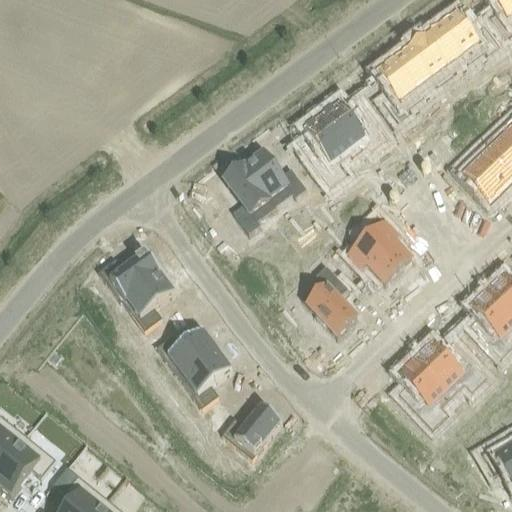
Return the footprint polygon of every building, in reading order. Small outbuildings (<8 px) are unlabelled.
[(511,0),(488,0),(501,17),(491,25),(506,45),(511,41),(511,0)] [(458,18),(441,31),(464,62),(480,50),(489,62),(500,53),(485,32),(474,40),(458,18)] [(426,41),(425,42),(449,73),(464,62),(441,31),(427,42),(426,41)] [(425,42),(410,53),(433,85),(449,73),(425,42)] [(409,55),(395,66),(418,96),(433,85),(410,53),(409,54),(409,55)] [(395,66),(378,78),(394,100),(383,108),(399,128),(410,120),(402,108),(418,96),(395,66)] [(477,95),(469,101),(475,109),(483,103),(477,95)] [(469,101),(461,107),(467,115),(475,109),(469,101)] [(497,101),(489,107),(494,115),(503,109),(497,101)] [(341,107),(323,121),(348,155),(362,145),(371,157),(388,145),(382,138),(389,133),(368,105),(361,109),(349,118),(341,107)] [(483,111),(475,117),(481,125),(489,119),(483,111)] [(475,117),(467,123),(473,131),(481,125),(475,117)] [(447,118),(439,125),(445,133),(453,126),(447,118)] [(313,145),(302,154),(328,189),(345,177),(335,165),(348,155),(323,121),(305,134),(313,145)] [(456,132),(448,138),(455,146),(462,139),(456,132)] [(511,137),(503,146),(502,147),(511,157),(511,137)] [(448,138),(440,144),(447,152),(455,146),(448,138)] [(496,139),(483,152),(511,182),(511,157),(502,147),(503,146),(496,139)] [(511,182),(483,152),(471,163),(504,198),(511,190),(511,182)] [(245,171),(244,172),(270,206),(271,206),(270,205),(287,192),(296,203),(307,195),(292,174),(282,182),(264,158),(246,172),(245,171)] [(471,163),(458,175),(491,210),(504,198),(471,163)] [(244,172),(225,186),(244,211),(234,219),(249,240),(261,231),(252,219),(270,206),(244,172)] [(352,208),(342,216),(348,224),(359,216),(352,208)] [(342,216),(332,224),(338,232),(348,224),(342,216)] [(386,228),(368,245),(399,278),(412,265),(394,246),(399,242),(386,228)] [(368,245),(350,261),(363,275),(368,271),(386,290),(399,278),(368,245)] [(116,264),(99,277),(121,308),(162,278),(147,258),(124,275),(116,264)] [(327,293),(309,311),(318,321),(316,323),(326,334),(328,332),(338,342),(358,324),(339,304),(349,295),(331,276),(320,286),(327,293)] [(162,278),(121,308),(122,309),(123,308),(145,338),(163,324),(155,314),(176,299),(161,279),(162,279),(162,278)] [(511,288),(505,282),(489,297),(511,321),(511,288)] [(482,322),(471,332),(502,365),(511,355),(511,345),(506,339),(511,333),(511,321),(489,297),(473,312),(482,322)] [(174,341),(157,354),(180,384),(218,356),(203,336),(182,352),(174,341)] [(434,349),(417,364),(446,395),(458,384),(469,395),(484,381),(454,349),(443,359),(434,349)] [(218,356),(180,384),(202,415),(219,402),(212,392),(233,376),(218,356)] [(405,405),(394,416),(419,436),(427,429),(430,432),(445,418),(434,407),(446,395),(417,364),(401,380),(410,390),(400,400),(405,405)] [(500,403),(491,411),(497,417),(506,408),(500,403)] [(235,424),(222,441),(253,466),(268,447),(267,447),(282,428),(262,412),(245,432),(235,424)] [(0,474),(27,441),(0,419),(0,474)] [(27,441),(0,474),(0,491),(12,501),(32,476),(42,484),(57,466),(27,441)] [(494,453),(482,460),(495,481),(505,475),(511,486),(511,452),(499,461),(494,453)] [(73,507),(69,511),(103,511),(109,505),(79,481),(64,499),(73,507)] [(385,511),(370,499),(359,491),(348,505),(355,511),(385,511)]
